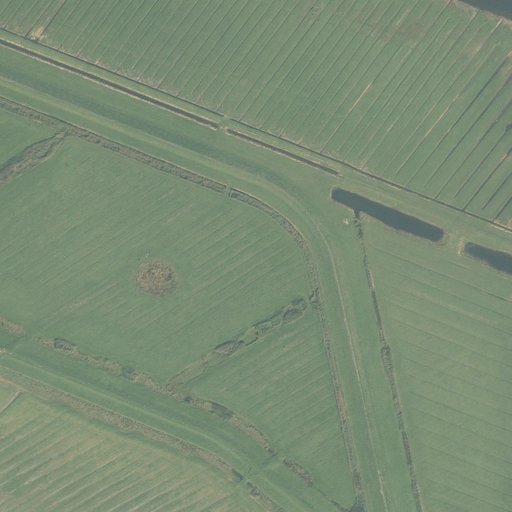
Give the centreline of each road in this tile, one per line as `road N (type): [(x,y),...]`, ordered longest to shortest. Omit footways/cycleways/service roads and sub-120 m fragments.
road 1 (track): [(0,76),(260,177),(303,208),(334,262),(387,511)]
road 2 (track): [(0,348),(200,429),(313,511)]
